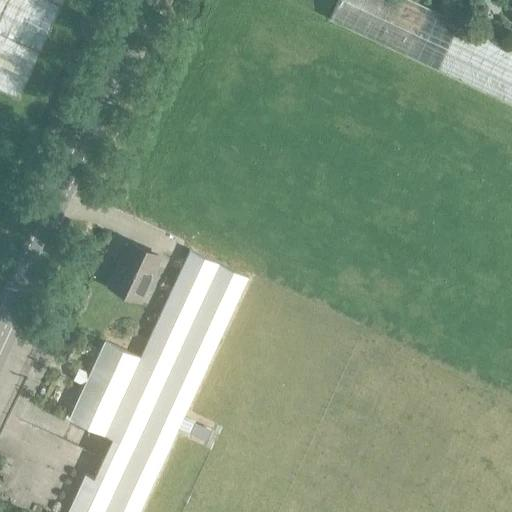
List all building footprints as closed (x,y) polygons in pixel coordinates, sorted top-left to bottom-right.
[(0,0),(0,71),(33,84),(65,0),(0,0)] [(511,45),(414,0),(338,0),(330,18),(511,103),(511,45)] [(108,280),(144,297),(145,296),(142,294),(158,259),(161,260),(161,259),(125,243),(125,244),(128,245),(111,280),(108,279),(108,280)] [(511,511),(511,398),(189,249),(140,355),(104,432),(113,436),(94,477),(85,473),(67,511),(511,511)] [(69,416),(104,432),(140,355),(105,339),(69,416)]
